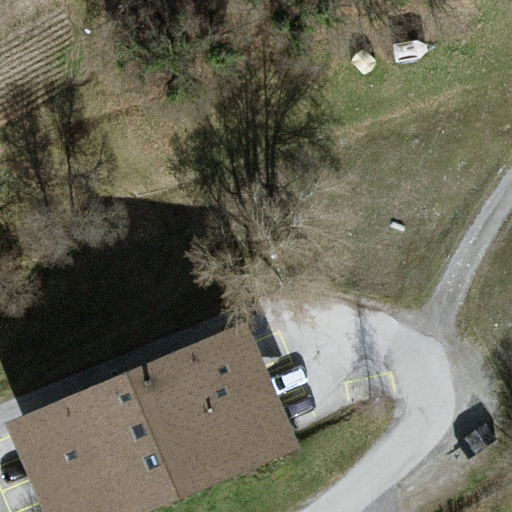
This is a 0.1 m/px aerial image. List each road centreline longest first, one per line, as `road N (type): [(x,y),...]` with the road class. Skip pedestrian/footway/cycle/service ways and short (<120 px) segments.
road 1 (track): [(417,358),(511,176)]
road 2 (residential): [(417,358),(422,388),(410,432),(324,511)]
